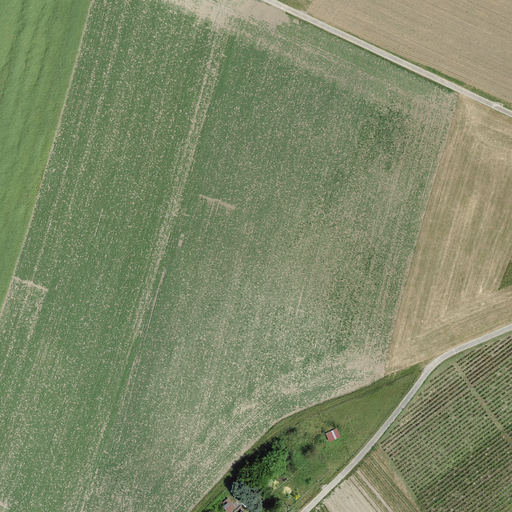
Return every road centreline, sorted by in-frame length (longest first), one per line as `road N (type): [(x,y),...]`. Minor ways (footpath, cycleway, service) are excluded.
road 1 (track): [(511,326),(439,359),(304,511)]
road 2 (track): [(511,114),(269,0)]
